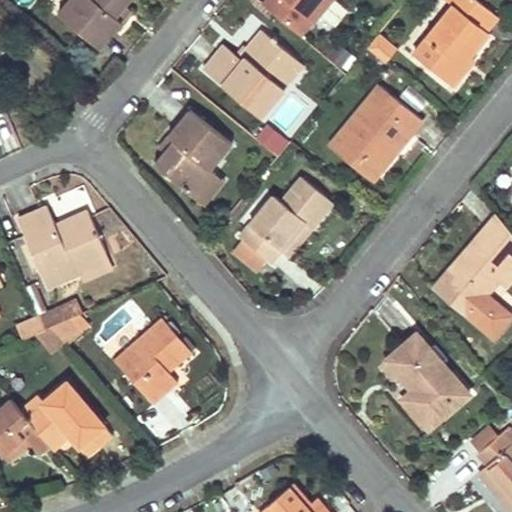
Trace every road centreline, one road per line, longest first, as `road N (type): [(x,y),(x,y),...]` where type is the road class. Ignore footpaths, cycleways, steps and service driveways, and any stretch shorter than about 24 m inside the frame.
road 1 (residential): [(285,370),(511,97)]
road 2 (residential): [(285,370),(233,321),(108,169),(76,146)]
road 3 (residential): [(285,370),(254,429),(238,442),(95,511)]
road 4 (residential): [(197,0),(76,146)]
road 5 (residential): [(404,511),(285,370)]
